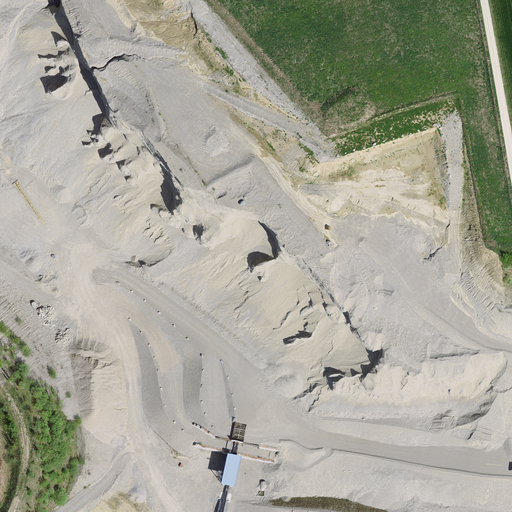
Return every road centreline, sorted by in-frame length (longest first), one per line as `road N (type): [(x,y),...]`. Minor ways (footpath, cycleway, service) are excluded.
road 1 (track): [(165,511),(154,505),(155,482),(131,439),(100,325),(0,272)]
road 2 (track): [(95,0),(154,82),(220,129)]
road 3 (track): [(511,162),(482,0)]
